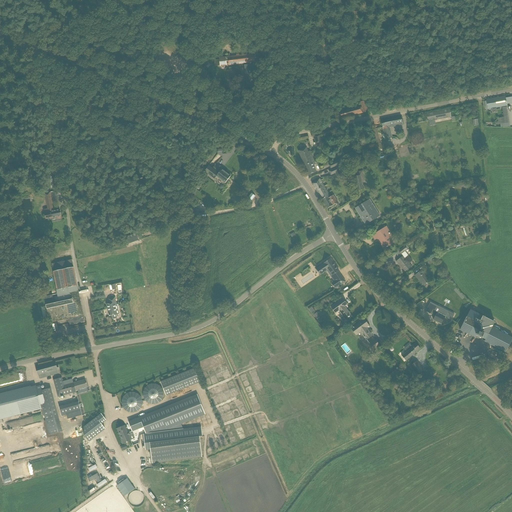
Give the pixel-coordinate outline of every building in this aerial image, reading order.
[(220,66),(226,65),(226,64),(229,64),(229,65),(245,63),(245,66),(244,66),(247,87),(257,86),(254,65),(256,64),(254,55),(219,59),(220,66)] [(511,103),(511,96),(505,98),(505,97),(486,100),(486,101),(485,101),(486,108),(488,108),(488,109),(507,106),(506,104),(511,103)] [(363,113),(369,111),(367,105),(362,107),(362,108),(361,108),(361,107),(338,112),(340,119),(355,115),(355,114),(357,114),(362,113),(362,109),(363,113)] [(426,114),(427,119),(427,120),(434,118),(434,121),(451,117),(450,110),(426,114)] [(382,126),(382,129),(385,139),(392,138),(389,128),(403,125),(402,122),(401,117),(381,121),(382,126)] [(312,163),(314,162),(311,153),(309,154),(307,150),(306,150),(305,149),(298,151),(308,175),(316,172),(312,163)] [(230,176),(222,169),(218,174),(208,166),(204,172),(214,179),(216,176),(225,183),(230,176)] [(338,166),(328,170),(330,175),(335,173),(337,178),(342,176),(338,166)] [(361,181),(365,180),(363,171),(353,173),(357,190),(363,189),(361,181)] [(313,185),(327,209),(338,202),(333,195),(330,197),(326,190),(325,190),(320,181),(313,185)] [(48,209),(44,210),(46,220),(57,218),(57,219),(61,219),(60,210),(53,211),(52,203),(53,203),(52,199),(46,200),(48,209)] [(365,219),(363,220),(365,225),(376,218),(380,216),(375,208),(370,199),(358,207),(365,219)] [(378,238),(385,248),(396,241),(386,227),(378,232),(376,233),(373,235),(372,236),(375,240),(378,238)] [(411,266),(409,263),(412,261),(408,256),(405,258),(403,256),(396,261),(401,267),(405,271),(411,266)] [(323,264),(318,267),(322,272),(327,269),(330,274),(332,273),(333,275),(336,273),(333,275),(337,281),(333,283),(336,288),(345,282),(342,277),(338,271),(338,272),(338,271),(338,270),(338,269),(330,258),(323,263),(323,264)] [(54,272),(53,272),(57,291),(56,291),(58,298),(71,295),(72,300),(54,304),(53,296),(44,297),(50,323),(68,319),(70,325),(84,322),(83,318),(84,318),(78,291),(72,260),(52,264),(54,272)] [(43,289),(41,275),(42,275),(40,269),(32,271),(36,290),(43,289)] [(415,276),(419,281),(420,281),(424,286),(430,281),(422,270),(415,276)] [(107,304),(109,316),(118,314),(115,298),(109,299),(110,304),(107,304)] [(339,318),(344,324),(347,321),(345,319),(351,315),(344,306),(347,304),(343,299),(331,307),(335,313),(339,310),(343,316),(339,318)] [(430,302),(425,311),(427,312),(427,311),(430,313),(433,308),(435,310),(434,312),(436,313),(433,320),(441,324),(447,312),(438,307),(438,306),(430,302)] [(511,337),(492,327),(494,322),(471,310),(469,315),(467,314),(459,329),(475,337),(476,336),(481,338),(482,338),(485,340),(484,342),(505,352),(511,339),(511,337)] [(351,329),(356,335),(360,332),(366,340),(369,344),(375,351),(377,349),(376,348),(379,345),(375,340),(375,341),(371,336),(372,336),(366,328),(368,326),(364,319),(351,329)] [(402,357),(405,361),(420,349),(416,343),(411,347),(409,345),(404,349),(407,352),(402,357)] [(55,362),(36,367),(38,375),(43,374),(44,377),(47,376),(47,375),(48,374),(49,376),(54,375),(53,371),(59,369),(58,365),(56,366),(55,362)] [(410,366),(412,370),(413,370),(417,375),(422,371),(422,370),(423,370),(421,366),(415,369),(412,364),(410,366)] [(168,394),(202,382),(197,368),(163,380),(168,394)] [(386,378),(392,385),(401,376),(395,370),(386,378)] [(53,380),(58,397),(76,392),(76,390),(87,387),(85,380),(65,385),(64,382),(63,382),(62,378),(53,380)] [(149,405),(166,398),(160,381),(142,389),(149,405)] [(41,385),(0,395),(0,409),(2,416),(42,405),(46,420),(58,417),(51,388),(42,390),(41,385)] [(197,394),(128,421),(132,432),(144,427),(147,434),(166,431),(172,430),(173,430),(183,429),(181,424),(205,414),(197,394)] [(68,418),(83,415),(80,401),(60,406),(62,416),(67,414),(68,418)] [(84,427),(84,435),(88,441),(105,429),(101,424),(106,421),(101,414),(84,427)] [(117,429),(119,433),(124,444),(131,441),(125,426),(117,429)] [(147,434),(143,434),(145,450),(150,450),(152,464),(202,457),(199,437),(202,436),(201,427),(183,429),(173,430),(172,430),(166,431),(147,434)] [(117,485),(125,496),(134,489),(126,479),(117,485)]
